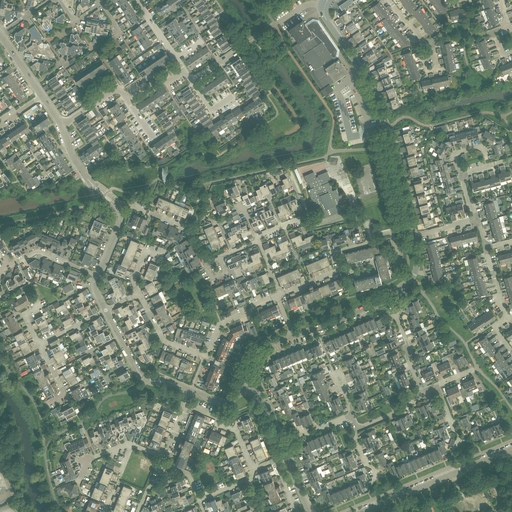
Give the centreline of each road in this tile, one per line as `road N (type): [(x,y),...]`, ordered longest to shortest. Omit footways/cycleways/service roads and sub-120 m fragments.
road 1 (unclassified): [(409,227),(372,92),(324,17)]
road 2 (tertiary): [(364,511),(511,449)]
